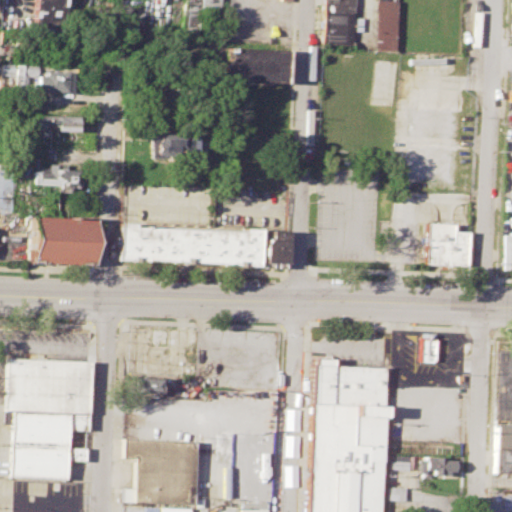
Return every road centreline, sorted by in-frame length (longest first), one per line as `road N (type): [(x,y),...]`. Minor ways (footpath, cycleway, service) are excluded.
road 1 (residential): [(493,0),(474,511)]
road 2 (residential): [(113,92),(101,511)]
road 3 (residential): [(306,0),(297,307)]
road 4 (secondary): [(0,298),(297,307)]
road 5 (secondary): [(297,307),(511,312)]
road 6 (residential): [(288,511),(297,307)]
